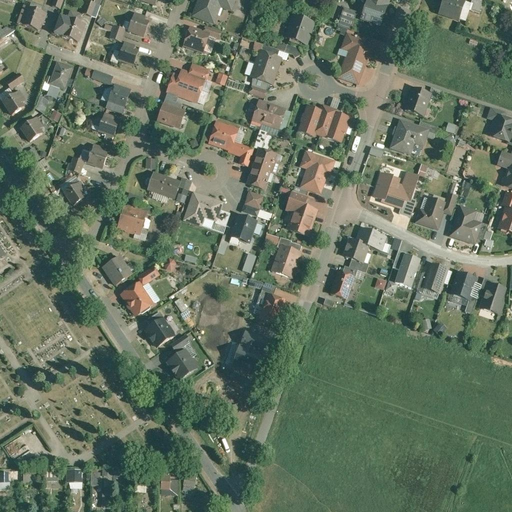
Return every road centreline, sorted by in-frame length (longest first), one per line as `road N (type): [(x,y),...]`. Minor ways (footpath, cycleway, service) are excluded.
road 1 (residential): [(238,509),(341,207)]
road 2 (residential): [(64,254),(238,509)]
road 3 (residential): [(341,207),(449,255),(511,259)]
road 4 (residential): [(131,143),(91,239),(64,254)]
